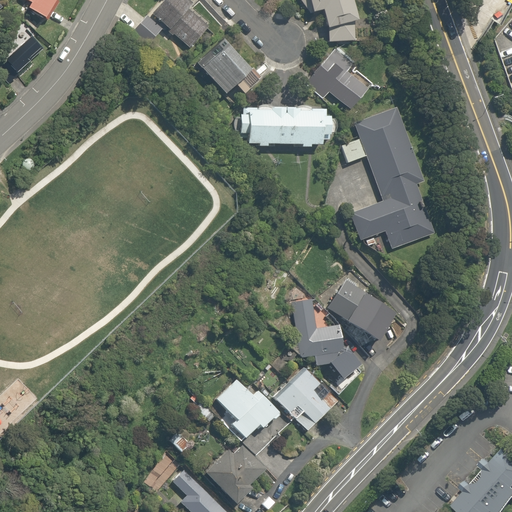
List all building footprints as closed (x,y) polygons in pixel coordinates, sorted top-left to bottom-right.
[(28,14),(47,27),(65,0),(24,0),(33,6),(28,14)] [(163,29),(184,5),(178,0),(156,0),(130,31),(144,43),(159,26),(163,29)] [(295,0),(305,11),(315,8),(320,27),(353,19),(347,0),(295,0)] [(184,5),(163,29),(164,30),(162,32),(168,37),(169,35),(185,48),(209,22),(189,4),(187,7),(184,5)] [(511,18),(493,40),(511,90),(511,18)] [(35,35),(24,25),(0,49),(0,66),(8,74),(10,72),(20,82),(48,53),(32,38),(35,35)] [(357,41),(357,27),(349,27),(349,25),(334,25),(334,28),(325,28),(325,41),(357,41)] [(236,95),(253,80),(218,41),(192,65),(218,93),(227,85),(236,95)] [(345,111),(369,83),(330,48),(300,81),(319,98),(324,93),(345,111)] [(315,139),(329,139),(330,118),(322,118),(322,107),(238,104),(238,112),(231,112),(231,132),(238,132),(237,143),(250,143),(250,147),(260,148),(260,143),(293,144),(293,147),(303,147),(303,145),(315,145),(315,139)] [(355,137),(336,144),(342,162),(361,155),(376,199),(343,210),(353,240),(380,230),(386,248),(431,232),(414,183),(421,181),(396,105),(349,121),(355,137)] [(337,318),(336,320),(368,342),(389,313),(341,279),(322,307),(337,318)] [(311,326),(308,297),(290,299),(296,354),(307,353),(308,370),(320,370),(331,382),(353,363),(338,346),(328,354),(319,355),(319,352),(331,351),(328,325),(311,326)] [(285,417),(298,432),(333,399),(323,388),(314,396),(307,389),(315,382),(301,366),(268,396),(282,412),(292,403),(295,407),(285,417)] [(247,393),(235,377),(209,397),(222,414),(214,420),(223,432),(227,429),(233,438),(251,424),(254,428),(273,412),(254,387),(247,393)] [(244,483),(261,469),(238,442),(229,450),(226,447),(198,470),(225,503),(246,486),(244,483)] [(466,494),(455,508),(459,511),(509,511),(511,509),(511,455),(504,448),(491,463),(487,459),(480,467),(485,472),(473,486),(468,482),(461,489),(466,494)] [(184,511),(222,511),(212,501),(216,496),(207,487),(204,490),(181,468),(167,482),(180,495),(174,502),(184,511)]
